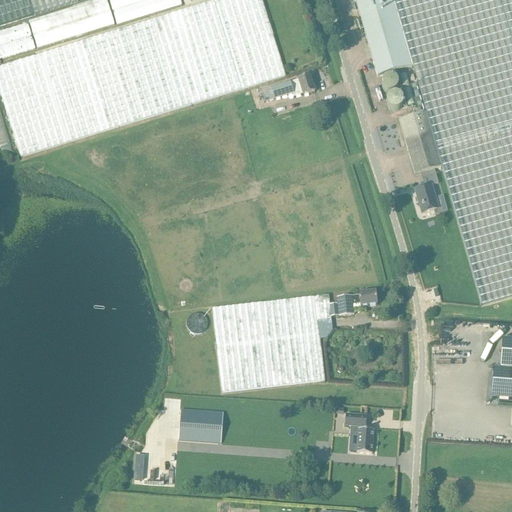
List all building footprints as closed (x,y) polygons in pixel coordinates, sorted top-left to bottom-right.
[(0,92),(21,159),(256,86),(284,77),(259,0),(219,0),(0,68),(0,92)] [(85,0),(0,0),(0,26),(63,7),(85,0)] [(511,0),(354,0),(377,78),(413,68),(419,90),(412,92),(417,111),(424,108),(426,114),(399,122),(415,176),(420,175),(424,188),(414,191),(421,215),(438,210),(431,187),(438,185),(434,171),(441,168),(481,307),(511,298),(511,0)] [(270,89),(264,91),(268,103),(274,101),(292,95),(294,98),(302,95),(302,97),(315,93),(310,77),(298,81),(290,84),(290,83),(270,89)] [(403,106),(402,103),(401,101),(399,99),(396,98),(392,98),(390,100),(388,102),(387,105),(387,107),(387,108),(389,111),(391,113),(392,114),(394,114),(397,114),(400,112),(402,111),(402,109),(403,106)] [(0,112),(0,154),(6,153),(11,151),(0,112)] [(222,394),(256,390),(324,382),(318,322),(331,321),(330,318),(339,318),(354,316),(353,306),(360,305),(360,307),(377,306),(375,293),(359,295),(359,296),(336,299),(337,305),(330,306),(329,296),(212,310),(222,394)] [(457,329),(457,322),(447,321),(447,329),(457,329)] [(455,380),(470,381),(471,346),(466,346),(467,324),(457,324),(456,350),(436,349),(435,373),(444,374),(444,371),(455,371),(455,380)] [(511,344),(506,344),(504,371),(496,371),(494,399),(511,400),(511,344)] [(181,411),(178,442),(221,445),(223,414),(181,411)] [(366,417),(346,415),(345,427),(360,429),(360,431),(359,430),(357,456),(372,457),(372,455),(374,432),(364,431),(364,429),(365,429),(366,417)] [(135,469),(143,470),(144,458),(136,457),(135,469)]
